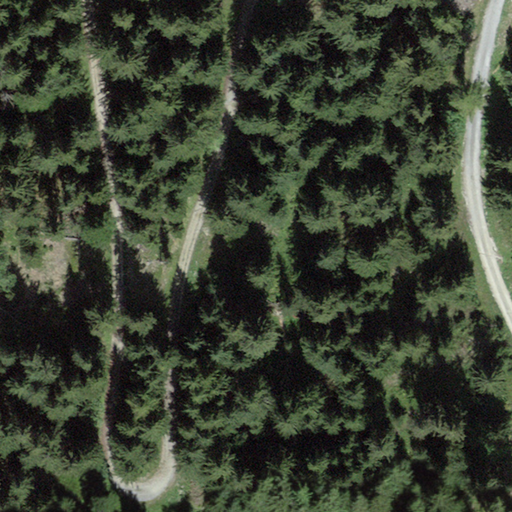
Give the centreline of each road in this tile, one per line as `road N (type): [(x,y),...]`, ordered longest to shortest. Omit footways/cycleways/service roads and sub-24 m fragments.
road 1 (track): [(87,0),(119,288),(109,457),(119,478),(146,490),(168,462),(180,272),(251,0)]
road 2 (track): [(498,0),(471,170),(477,226),(511,317)]
